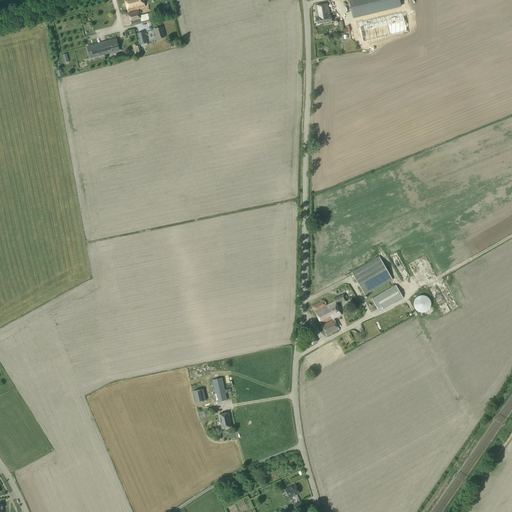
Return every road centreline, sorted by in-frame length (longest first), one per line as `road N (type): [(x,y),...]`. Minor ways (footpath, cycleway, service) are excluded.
road 1 (unclassified): [(300,445),(294,391),(304,0)]
road 2 (unclassified): [(173,511),(300,445)]
